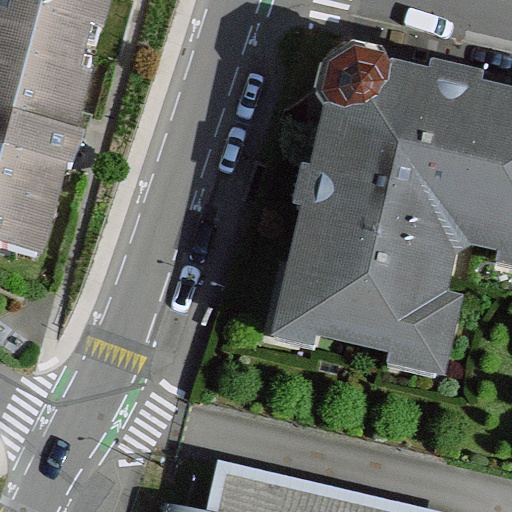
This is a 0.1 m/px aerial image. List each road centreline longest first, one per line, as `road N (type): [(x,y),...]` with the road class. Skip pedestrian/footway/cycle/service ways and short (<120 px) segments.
road 1 (residential): [(71,441),(119,348),(240,0)]
road 2 (residential): [(511,29),(363,0)]
